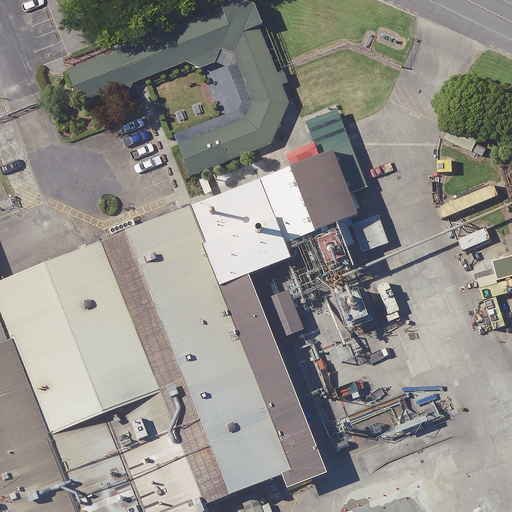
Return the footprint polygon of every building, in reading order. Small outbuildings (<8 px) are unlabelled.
[(256,6),(242,0),(68,71),(82,108),(191,66),(199,69),(216,63),(221,50),(234,56),(252,103),(245,119),(176,146),(189,178),(272,146),(291,104),(284,87),(289,85),(283,71),(278,73),(259,27),(264,25),(256,6)] [(451,117),(441,139),(470,153),(480,131),(451,117)] [(511,160),(498,163),(511,226),(511,278),(479,286),(489,334),(502,331),(495,297),(511,293),(511,160)] [(304,163),(250,184),(276,252),(330,231),(304,163)] [(151,230),(254,494),(258,503),(298,488),(221,292),(265,276),(234,198),(151,230)] [(149,226),(82,252),(183,511),(207,511),(254,494),(149,226)] [(485,228),(455,240),(461,254),(491,242),(485,228)] [(177,511),(76,253),(0,282),(0,401),(43,511),(177,511)] [(372,320),(354,280),(329,292),(346,332),(372,320)] [(43,511),(0,401),(0,511),(43,511)]
